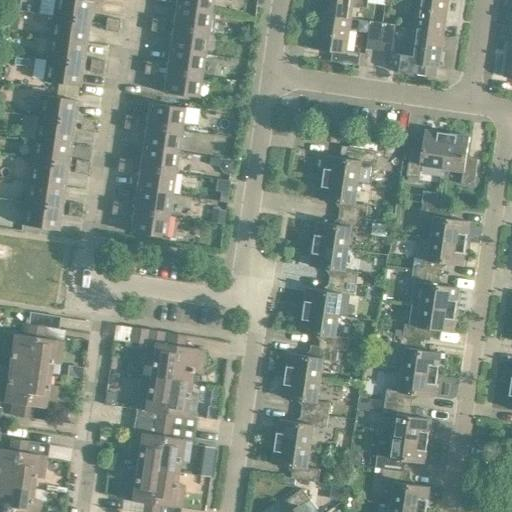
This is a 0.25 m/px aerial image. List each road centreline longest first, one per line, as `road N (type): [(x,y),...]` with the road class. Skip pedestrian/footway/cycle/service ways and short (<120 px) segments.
road 1 (residential): [(453,511),(510,108)]
road 2 (residential): [(87,274),(110,107),(127,84),(139,0)]
road 3 (residential): [(87,274),(84,291),(102,314),(82,511)]
road 4 (residential): [(250,299),(245,261),(271,73)]
road 5 (residential): [(230,511),(257,331),(250,299)]
road 6 (residential): [(469,102),(271,73)]
road 7 (residential): [(250,299),(87,274)]
